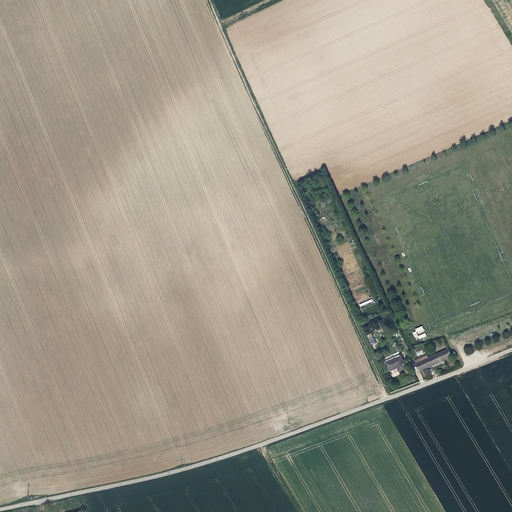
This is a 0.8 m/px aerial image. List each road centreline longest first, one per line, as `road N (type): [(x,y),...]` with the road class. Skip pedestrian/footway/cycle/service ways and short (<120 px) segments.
road 1 (unclassified): [(0,511),(156,478),(511,349)]
road 2 (track): [(386,399),(207,0)]
